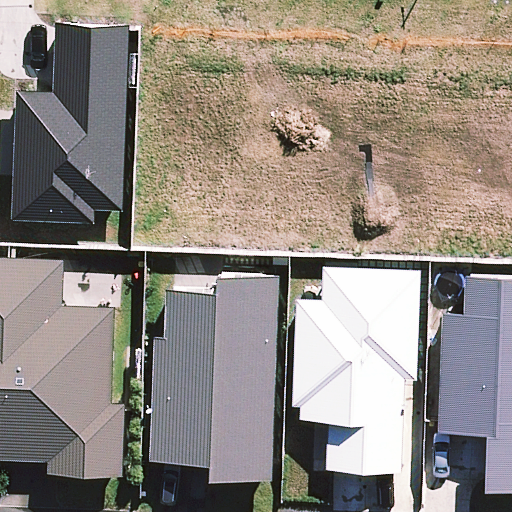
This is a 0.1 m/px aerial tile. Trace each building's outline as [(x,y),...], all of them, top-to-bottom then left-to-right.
[(124,205),(131,18),(56,15),(54,84),(16,83),(11,214),(95,217),(96,204),(124,205)] [(113,390),(116,297),(60,295),(61,254),(0,251),(0,455),(128,461),(131,391),(113,390)] [(297,295),(292,413),(328,414),(326,463),(410,467),(418,263),(322,259),(321,296),(297,295)] [(212,286),(160,285),(154,456),(216,458),(215,470),(276,471),(282,267),(213,265),(212,286)] [(466,304),(439,304),(440,426),(487,426),(488,483),(511,482),(511,269),(465,270),(466,304)]
